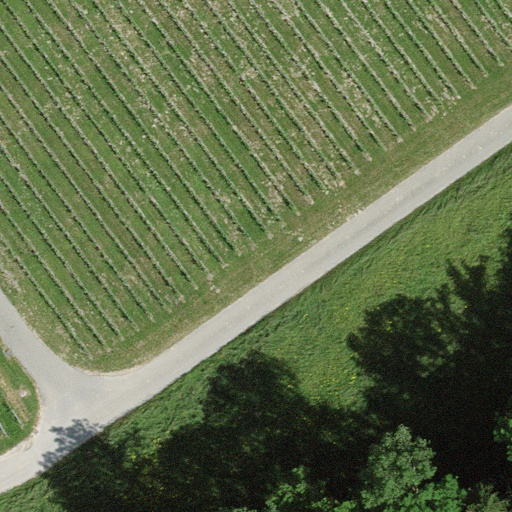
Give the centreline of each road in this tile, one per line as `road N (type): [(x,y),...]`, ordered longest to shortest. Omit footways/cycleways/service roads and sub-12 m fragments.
road 1 (unclassified): [(89,421),(511,122)]
road 2 (unclassified): [(0,305),(89,421)]
